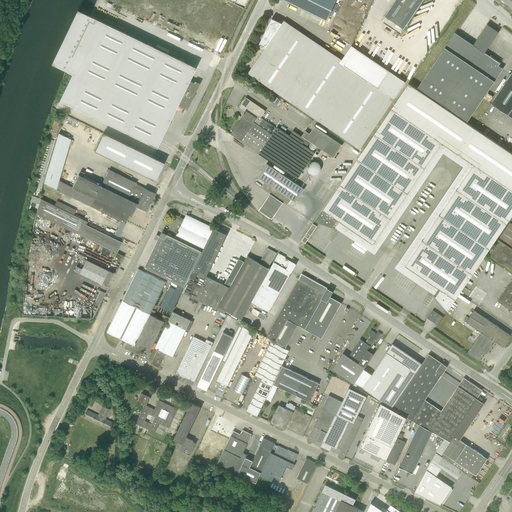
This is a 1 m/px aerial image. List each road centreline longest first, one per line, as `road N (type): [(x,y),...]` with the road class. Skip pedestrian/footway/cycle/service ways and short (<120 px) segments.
road 1 (unclassified): [(435,511),(94,342)]
road 2 (unclassified): [(487,383),(279,246),(170,187)]
road 3 (unclassified): [(170,187),(262,0)]
road 4 (unclassified): [(24,511),(43,450),(94,342)]
road 5 (unclassified): [(94,342),(170,187)]
